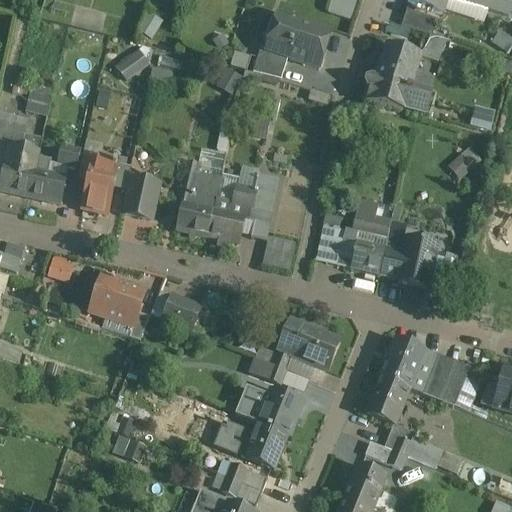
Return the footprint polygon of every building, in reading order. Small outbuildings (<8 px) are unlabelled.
[(511,0),(411,0),(409,8),(439,17),(444,0),(445,0),(511,21),(511,0)] [(437,22),(408,13),(402,30),(432,39),(437,22)] [(154,36),(161,22),(148,15),(141,29),(154,36)] [(330,36),(282,20),(270,54),(287,60),(318,70),(330,36)] [(421,57),(436,65),(445,47),(430,39),(421,57)] [(418,59),(388,49),(377,84),(375,89),(405,98),(407,92),(418,59)] [(125,82),(149,66),(139,51),(115,67),(125,82)] [(270,54),(261,51),(253,75),(280,83),(287,60),(270,54)] [(244,70),(247,57),(233,54),(230,67),(244,70)] [(26,78),(16,75),(12,95),(22,97),(26,78)] [(427,97),(407,92),(405,98),(375,89),(377,84),(372,82),(370,79),(365,83),(364,89),(366,92),(368,93),(365,105),(401,114),(402,113),(421,118),(427,97)] [(51,91),(33,87),(31,97),(31,96),(27,112),(45,117),(49,101),(51,91)] [(461,112),(440,106),(436,123),(457,129),(461,112)] [(488,130),(492,115),(472,110),(468,126),(488,130)] [(24,124),(2,119),(0,126),(0,141),(19,146),(24,124)] [(61,147),(54,146),(51,157),(58,159),(61,147)] [(80,152),(61,147),(58,159),(56,166),(56,168),(67,170),(75,172),(80,152)] [(38,156),(9,150),(0,188),(0,194),(29,200),(38,159),(38,156)] [(471,170),(460,158),(451,166),(462,178),(471,170)] [(56,166),(50,165),(51,162),(38,159),(29,200),(59,207),(67,170),(56,168),(56,166)] [(93,161),(82,159),(77,182),(88,184),(93,161)] [(117,166),(93,161),(88,184),(82,212),(106,217),(113,186),(117,166)] [(220,183),(196,178),(198,168),(185,165),(178,197),(184,199),(177,234),(188,236),(189,236),(189,240),(194,241),(195,241),(196,238),(197,238),(207,240),(215,204),(216,204),(220,183)] [(117,166),(113,186),(124,189),(129,170),(125,169),(125,168),(117,166)] [(216,204),(215,204),(207,240),(219,242),(218,249),(226,250),(227,244),(237,246),(242,222),(254,225),(257,212),(271,215),(278,183),(257,178),(254,194),(237,190),(233,207),(216,204)] [(159,187),(131,181),(123,217),(151,223),(159,187)] [(390,224),(370,218),(372,207),(358,204),(351,234),(357,236),(349,271),(379,278),(385,250),(387,244),(391,224),(390,224)] [(271,215),(257,212),(254,225),(251,240),(265,244),(266,238),(271,215)] [(402,226),(391,224),(387,244),(398,246),(402,226)] [(344,233),(322,228),(315,263),(337,268),(344,233)] [(293,244),(266,238),(265,244),(261,263),(260,266),(287,272),(293,244)] [(406,241),(403,254),(385,250),(379,278),(379,279),(397,282),(396,284),(427,291),(437,248),(406,241)] [(3,257),(1,257),(0,258),(0,270),(16,275),(20,263),(22,264),(25,253),(23,252),(24,251),(7,246),(3,257)] [(64,267),(53,263),(49,278),(60,281),(64,267)] [(144,295),(117,286),(114,281),(110,280),(106,282),(108,275),(95,271),(93,277),(96,282),(101,283),(91,315),(106,320),(102,331),(129,340),(137,316),(144,295)] [(453,278),(440,274),(438,284),(450,287),(453,278)] [(171,299),(160,295),(150,320),(161,324),(171,299)] [(200,311),(171,299),(161,324),(190,336),(200,311)] [(149,320),(137,316),(129,340),(140,344),(149,320)] [(339,344),(300,329),(290,325),(278,353),(288,358),(288,359),(291,360),(324,373),(326,374),(339,344)] [(424,354),(395,343),(380,380),(409,392),(424,354)] [(468,372),(424,354),(409,392),(410,392),(409,393),(422,397),(453,409),(463,384),(468,372)] [(290,362),(276,357),(271,369),(272,369),(285,374),(290,362)] [(324,373),(291,360),(290,362),(285,374),(303,381),(318,387),(324,373)] [(285,374),(272,369),(266,382),(280,387),(285,374)] [(511,371),(504,369),(493,410),(511,415),(511,371)] [(303,381),(285,374),(280,387),(298,394),(303,381)] [(409,392),(380,380),(365,417),(393,428),(395,429),(409,393),(410,392),(409,392)] [(478,390),(463,384),(453,409),(468,415),(478,390)] [(300,406),(272,395),(258,428),(287,440),(300,406)] [(134,424),(122,420),(117,435),(128,439),(134,424)] [(287,440),(258,428),(254,439),(224,426),(215,449),(245,461),(245,462),(273,473),(287,440)] [(415,437),(395,429),(393,428),(384,451),(392,454),(404,459),(404,458),(425,466),(432,450),(413,442),(415,437)] [(131,445),(125,460),(138,465),(145,450),(131,445)] [(384,451),(369,445),(364,458),(387,467),(392,454),(384,451)] [(442,455),(432,450),(425,466),(435,471),(442,455)] [(422,467),(405,460),(405,459),(404,459),(392,454),(387,467),(400,473),(400,472),(417,479),(422,467)] [(245,473),(232,467),(227,481),(240,486),(245,473)] [(384,482),(356,470),(343,504),(363,511),(389,511),(399,488),(384,482)] [(266,482),(245,473),(240,486),(261,494),(266,482)] [(240,486),(227,481),(221,494),(234,500),(235,499),(240,486)] [(261,494),(240,486),(235,499),(256,507),(261,494)] [(240,511),(217,503),(216,500),(200,494),(192,511),(240,511)]
